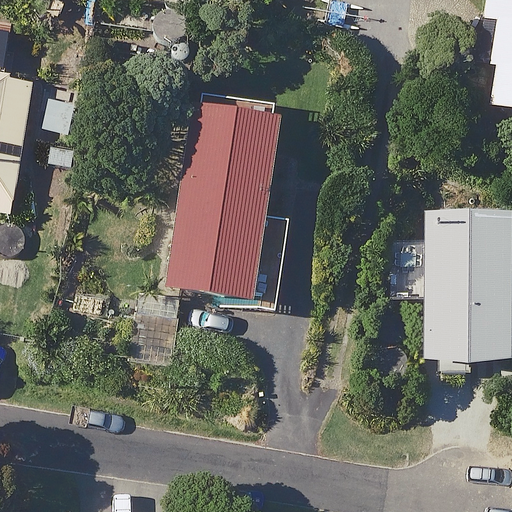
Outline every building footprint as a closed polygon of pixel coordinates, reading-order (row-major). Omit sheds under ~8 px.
[(364,5),(331,0),(322,0),(318,26),(359,33),(364,5)] [(511,0),(485,0),(482,29),(493,30),(484,118),(511,120),(511,0)] [(0,217),(8,219),(27,85),(0,80),(0,217)] [(273,133),(194,121),(167,304),(246,315),(273,133)] [(511,227),(421,224),(420,257),(392,256),(390,306),(420,307),(417,372),(504,375),(505,356),(511,356),(511,227)]
